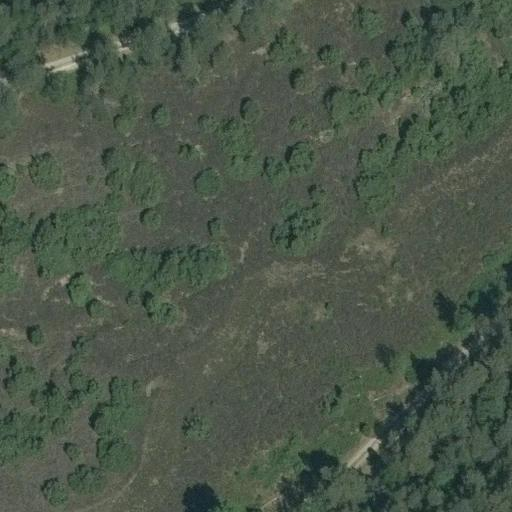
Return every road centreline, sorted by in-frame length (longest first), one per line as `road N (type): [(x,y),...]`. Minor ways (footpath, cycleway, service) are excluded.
road 1 (track): [(0,91),(293,0)]
road 2 (track): [(511,309),(310,511)]
road 3 (unknown): [(511,427),(380,511)]
